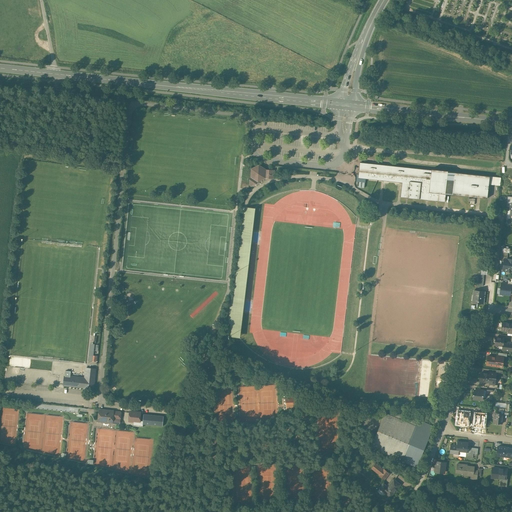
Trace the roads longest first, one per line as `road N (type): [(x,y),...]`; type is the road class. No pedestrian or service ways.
road 1 (secondary): [(347,105),(54,73)]
road 2 (tertiary): [(511,122),(347,105)]
road 3 (track): [(134,104),(0,82)]
road 4 (residential): [(442,429),(490,309)]
